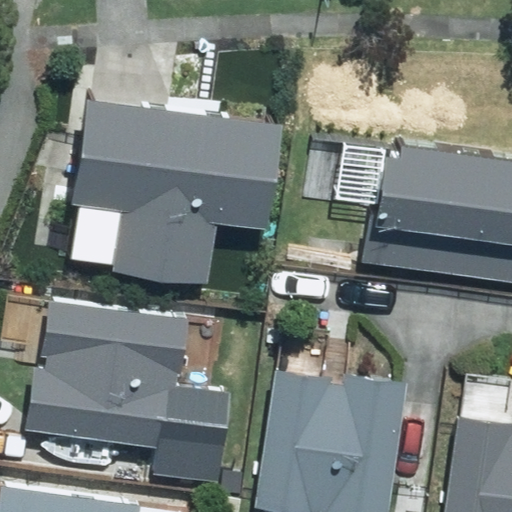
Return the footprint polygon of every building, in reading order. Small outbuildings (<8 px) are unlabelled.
[(263,113),(63,92),(52,196),(114,203),(107,266),(200,276),(205,225),(250,230),(263,113)] [(511,150),(310,129),(303,196),(348,201),(342,262),(511,279),(511,150)] [(171,317),(31,306),(27,351),(33,351),(32,364),(19,363),(14,430),(162,441),(171,317)] [(271,366),(259,364),(244,508),(283,511),(384,511),(399,381),(340,374),(345,330),(275,323),(271,366)] [(454,410),(443,409),(434,511),(511,511),(511,375),(458,371),(454,410)] [(127,511),(129,497),(0,484),(0,511),(127,511)]
